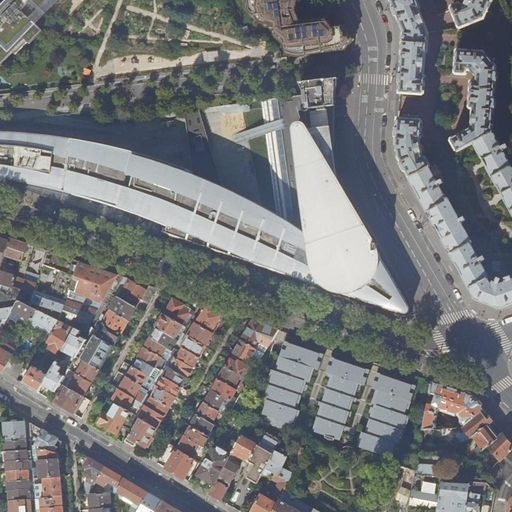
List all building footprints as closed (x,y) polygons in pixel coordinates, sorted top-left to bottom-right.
[(7,44),(10,41),(14,44),(35,22),(42,15),(56,0),(24,0),(6,19),(0,13),(0,65),(14,51),(7,44)] [(292,52),(344,45),(349,40),(344,30),(341,29),(329,30),(325,22),(293,26),(291,6),(295,5),(299,1),(299,0),(248,0),(249,6),(266,23),(274,23),(276,37),(280,41),(287,40),(288,51),(292,52)] [(427,52),(429,32),(419,10),(420,8),(417,0),(390,0),(398,19),(404,32),(401,79),(400,93),(423,95),(424,93),(426,76),(424,74),(425,54),(427,52)] [(492,0),(468,0),(466,6),(463,7),(462,6),(460,5),(453,8),(452,10),(458,28),(460,29),(484,20),(492,0)] [(14,51),(39,26),(35,22),(14,44),(10,41),(7,44),(14,51)] [(492,131),(496,67),(484,53),(459,51),(457,53),(455,74),(457,75),(465,76),(467,74),(467,71),(471,72),(476,77),(476,82),(473,82),(471,83),(469,109),(472,110),(471,129),(452,139),(452,141),(443,145),(449,156),(472,144),(474,143),(493,133),(492,131)] [(205,176),(192,171),(162,161),(120,149),(65,138),(13,132),(13,131),(0,130),(0,182),(8,185),(9,182),(42,188),(91,201),(127,212),(168,228),(167,231),(168,231),(167,233),(311,282),(313,286),(314,288),(316,289),(328,294),(405,321),(416,308),(406,291),(368,225),(365,223),(361,221),(359,221),(356,215),(342,192),(338,186),(333,148),(335,110),(335,100),(335,96),(336,79),(300,83),(302,87),(303,95),(263,100),(280,226),(245,203),(241,209),(253,216),(252,218),(231,209),(223,184),(222,184),(216,181),(205,176)] [(218,170),(198,106),(184,110),(192,171),(205,176),(216,181),(222,184),(218,170)] [(423,157),(419,139),(421,138),(422,122),(421,120),(398,119),(397,129),(396,144),(399,158),(409,177),(431,165),(426,157),(425,157),(423,157)] [(511,167),(493,133),(474,143),(511,212),(511,280),(505,283),(500,285),(494,282),(493,285),(490,283),(488,279),(489,278),(471,244),(472,243),(448,198),(446,199),(431,171),(435,169),(433,165),(431,166),(431,165),(409,177),(423,203),(443,239),(461,272),(475,299),(499,308),(511,304),(511,303),(511,167)] [(459,155),(474,148),(472,144),(449,156),(449,157),(457,152),(459,155)] [(0,269),(11,238),(0,234),(0,269)] [(20,266),(27,244),(17,240),(11,238),(0,269),(0,289),(10,295),(16,277),(2,272),(6,261),(20,266)] [(30,305),(49,251),(35,247),(27,244),(20,266),(16,277),(10,295),(19,299),(30,305)] [(59,321),(79,262),(58,254),(49,251),(30,305),(39,310),(59,321)] [(113,294),(124,277),(108,272),(79,262),(59,321),(63,323),(71,327),(75,329),(81,331),(89,335),(90,333),(93,328),(97,322),(98,320),(113,294)] [(136,308),(149,286),(136,281),(124,277),(113,294),(117,297),(136,308)] [(10,295),(0,289),(0,309),(15,307),(19,299),(10,295)] [(136,308),(117,297),(110,309),(111,310),(128,320),(136,308)] [(33,320),(39,310),(30,305),(19,299),(15,307),(13,310),(33,320)] [(193,316),(201,303),(188,299),(184,305),(180,303),(173,299),(164,314),(182,325),(187,327),(191,321),(193,316)] [(212,333),(222,315),(214,311),(206,306),(198,319),(193,316),(191,321),(195,323),(212,333)] [(0,323),(5,323),(13,310),(15,307),(0,309),(0,323)] [(59,321),(39,310),(33,320),(53,331),(59,321)] [(128,320),(111,310),(103,323),(120,333),(128,320)] [(177,333),(182,325),(164,314),(156,327),(179,341),(182,335),(177,333)] [(120,333),(103,323),(98,320),(97,322),(102,325),(98,332),(95,331),(96,329),(93,328),(90,333),(95,335),(113,346),(120,333)] [(62,351),(75,329),(71,327),(68,332),(61,328),(63,323),(59,321),(53,331),(47,342),(51,344),(48,348),(55,352),(58,348),(62,351)] [(262,335),(257,332),(261,324),(257,322),(253,321),(241,340),(254,348),(258,342),(262,335)] [(205,347),(213,334),(212,333),(195,323),(188,336),(205,347)] [(270,327),(261,324),(257,332),(262,335),(258,342),(261,343),(260,344),(268,347),(278,330),(270,327)] [(179,341),(156,327),(150,338),(166,348),(169,342),(175,346),(179,341)] [(84,344),(86,340),(81,337),(80,339),(77,337),(79,334),(81,331),(75,329),(62,351),(75,359),(77,356),(84,344)] [(99,370),(113,346),(95,335),(88,347),(84,344),(77,356),(82,359),(99,370)] [(9,361),(19,344),(5,336),(0,344),(0,370),(2,372),(9,361)] [(199,358),(205,347),(188,336),(181,347),(183,348),(199,358)] [(163,359),(169,350),(166,348),(150,338),(144,348),(163,359)] [(248,362),(256,349),(254,348),(241,340),(233,353),(248,362)] [(309,384),(314,369),(318,371),(324,356),(284,342),(274,371),(272,371),(262,399),(265,400),(260,415),(263,416),(261,422),(290,431),(292,426),(295,427),(297,421),(299,422),(301,416),(299,415),(300,412),(297,411),(304,392),(306,393),(308,387),(306,386),(307,383),(309,384)] [(167,361),(163,359),(144,348),(138,357),(161,371),(164,365),(167,361)] [(199,358),(183,348),(180,352),(174,349),(170,355),(175,358),(192,368),(199,358)] [(52,369),(56,362),(57,360),(51,356),(50,357),(45,364),(46,366),(52,369)] [(192,368),(175,358),(171,364),(167,361),(164,365),(187,378),(192,368)] [(364,386),(369,372),(331,358),(326,373),(329,374),(328,377),(330,378),(322,404),(319,403),(318,406),(321,407),(312,432),(340,442),(343,431),(346,432),(347,428),(344,428),(353,402),(355,403),(356,400),(354,399),(359,385),(364,386)] [(42,385),(48,375),(36,367),(39,362),(38,361),(39,359),(37,359),(23,384),(33,390),(38,393),(42,385)] [(91,383),(99,370),(82,359),(79,364),(82,365),(77,374),(91,383)] [(244,377),(250,367),(238,360),(237,362),(230,359),(226,366),(241,376),(244,377)] [(23,369),(9,361),(2,372),(16,380),(23,369)] [(61,382),(69,369),(70,367),(65,365),(60,373),(58,372),(60,367),(56,365),(57,363),(56,362),(52,369),(48,375),(42,385),(47,388),(55,393),(61,382)] [(187,378),(164,365),(161,371),(159,375),(181,388),(187,378)] [(238,380),(241,376),(226,366),(219,378),(237,389),(241,392),(244,386),(240,384),(241,382),(238,380)] [(155,380),(132,367),(127,377),(142,386),(149,390),(150,389),(151,387),(143,383),(144,381),(152,385),(155,381),(155,380)] [(83,396),(91,383),(77,374),(69,369),(61,382),(65,385),(83,396)] [(406,416),(415,387),(377,374),(372,389),(376,391),(372,405),(374,406),(373,409),(371,408),(369,414),(372,415),(365,434),(362,433),(361,437),(359,436),(357,442),(359,443),(358,448),(361,449),(392,460),(397,445),(400,446),(409,417),(406,416)] [(181,388),(159,375),(155,380),(155,381),(159,384),(157,388),(175,398),(181,388)] [(138,391),(142,386),(127,377),(119,390),(134,398),(142,403),(146,396),(138,391)] [(233,395),(237,389),(219,378),(212,389),(235,403),(238,398),(233,395)] [(483,410),(476,397),(455,390),(432,382),(423,430),(431,429),(436,429),(436,423),(436,418),(437,413),(438,410),(456,416),(460,416),(461,418),(460,422),(463,426),(483,410)] [(83,396),(65,385),(55,403),(61,406),(75,415),(85,397),(83,396)] [(175,398),(157,388),(152,385),(151,387),(150,389),(153,390),(151,392),(154,394),(153,397),(169,407),(175,398)] [(235,403),(212,389),(205,402),(218,410),(223,413),(227,406),(231,409),(235,403)] [(128,408),(134,398),(119,390),(113,399),(128,408)] [(169,407),(153,397),(151,399),(146,396),(142,403),(146,406),(164,416),(169,407)] [(214,418),(218,410),(205,402),(197,415),(209,422),(212,417),(214,418)] [(132,430),(140,418),(139,417),(115,403),(108,414),(106,413),(99,424),(117,434),(123,425),(132,430)] [(164,416),(146,406),(139,417),(140,418),(157,428),(164,416)] [(31,439),(30,423),(25,419),(25,421),(10,422),(11,411),(4,408),(4,422),(5,441),(31,439)] [(473,437),(488,425),(492,422),(486,414),(483,410),(463,426),(462,427),(442,428),(443,435),(448,435),(449,440),(451,441),(456,437),(458,439),(453,443),(459,448),(473,437)] [(211,429),(214,424),(209,422),(197,415),(191,425),(209,436),(213,439),(217,433),(211,429)] [(152,437),(157,428),(140,418),(132,430),(124,444),(133,449),(138,442),(146,447),(146,446),(149,445),(152,440),(152,437)] [(62,442),(30,423),(31,439),(32,445),(35,445),(35,450),(32,450),(33,459),(33,461),(58,459),(58,452),(62,442)] [(206,441),(209,436),(191,425),(190,426),(189,426),(184,433),(185,434),(185,435),(208,448),(210,444),(206,441)] [(498,438),(493,433),(494,429),(488,425),(473,437),(483,450),(488,446),(498,438)] [(262,473),(277,445),(279,441),(263,433),(257,445),(248,462),(253,465),(246,478),(256,483),(262,473)] [(208,448),(185,435),(177,448),(180,450),(192,457),(194,458),(196,454),(202,457),(208,448)] [(511,446),(509,443),(503,435),(498,438),(488,446),(499,461),(511,447),(511,446)] [(248,462),(257,445),(240,436),(228,458),(214,485),(209,494),(220,500),(238,467),(233,464),(237,455),(248,462)] [(32,445),(31,439),(5,441),(6,451),(32,449),(32,445)] [(280,467),(288,451),(277,445),(262,473),(270,477),(272,472),(275,474),(289,481),(293,474),(280,467)] [(214,485),(228,458),(225,456),(226,453),(218,448),(216,451),(213,449),(198,475),(205,479),(214,485)] [(33,459),(32,450),(32,449),(6,451),(7,461),(33,459)] [(298,463),(304,451),(300,449),(294,461),(298,463)] [(193,462),(190,460),(192,457),(180,450),(178,453),(175,452),(166,468),(183,478),(186,474),(193,462)] [(97,480),(105,467),(100,464),(89,458),(84,465),(84,467),(87,469),(85,472),(84,495),(89,494),(97,480)] [(33,469),(33,461),(33,459),(7,461),(7,471),(33,469)] [(61,497),(58,459),(33,461),(33,469),(34,474),(39,474),(39,479),(34,479),(35,489),(36,499),(41,499),(61,497)] [(444,477),(446,467),(417,465),(416,472),(415,476),(444,477)] [(118,487),(124,478),(114,472),(105,467),(97,480),(110,488),(109,493),(117,492),(118,487)] [(408,511),(410,504),(412,491),(415,476),(416,472),(400,467),(378,511),(408,511)] [(34,479),(34,475),(34,474),(33,469),(7,471),(8,481),(34,479)] [(272,511),(283,492),(289,481),(275,474),(272,479),(279,483),(273,493),(269,499),(260,494),(251,511),(272,511)] [(465,511),(469,492),(470,488),(471,482),(471,479),(444,477),(441,496),(438,509),(437,511),(465,511)] [(142,489),(124,478),(118,487),(117,492),(119,499),(123,498),(124,496),(132,500),(130,503),(132,505),(127,511),(137,511),(149,493),(142,489)] [(35,489),(34,479),(8,481),(9,491),(35,489)] [(484,491),(485,483),(471,482),(470,488),(484,491)] [(36,499),(35,489),(9,491),(10,501),(36,499)] [(438,509),(441,496),(412,491),(410,504),(438,509)] [(317,511),(283,492),(272,511),(317,511)] [(479,511),(481,502),(482,502),(483,495),(469,492),(465,511),(479,511)] [(110,508),(109,493),(89,494),(90,509),(110,508)] [(180,511),(176,509),(149,493),(137,511),(180,511)] [(62,507),(61,497),(41,499),(42,508),(62,507)] [(36,509),(36,499),(10,501),(10,511),(36,511),(37,511),(36,509)]
